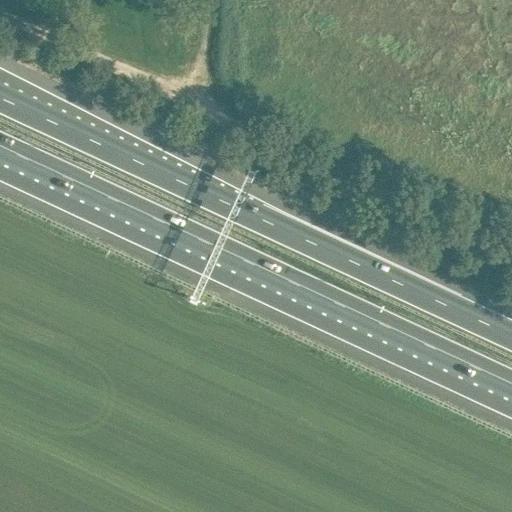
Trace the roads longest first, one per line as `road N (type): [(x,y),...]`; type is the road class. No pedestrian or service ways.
road 1 (track): [(0,14),(511,257)]
road 2 (motorway): [(0,146),(511,383)]
road 3 (motorway): [(511,335),(0,98)]
